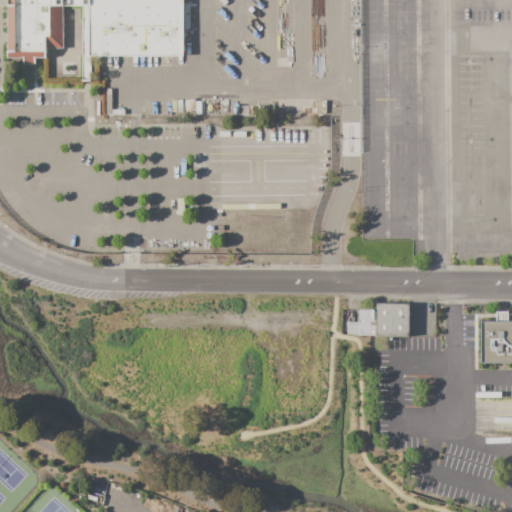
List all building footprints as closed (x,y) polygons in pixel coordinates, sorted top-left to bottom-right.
[(183,0),(184,55),(90,56),(90,78),(84,79),(83,6),(62,6),(63,46),(45,47),(45,57),(35,57),(35,64),(21,64),(21,57),(8,57),(6,0),(183,0)] [(106,89),(112,89),(112,110),(123,110),(123,114),(106,114),(106,89)] [(316,102),(327,102),(327,116),(316,116),(316,102)] [(210,179),(221,179),(221,205),(210,205),(210,179)] [(378,304),(409,304),(409,336),(378,336),(378,304)] [(359,309),(374,309),(374,320),(359,320),(359,309)] [(481,321),(511,321),(511,362),(481,362),(481,321)] [(348,322),(359,322),(359,335),(348,335),(348,322)] [(88,491),(104,495),(101,506),(85,502),(88,491)]
